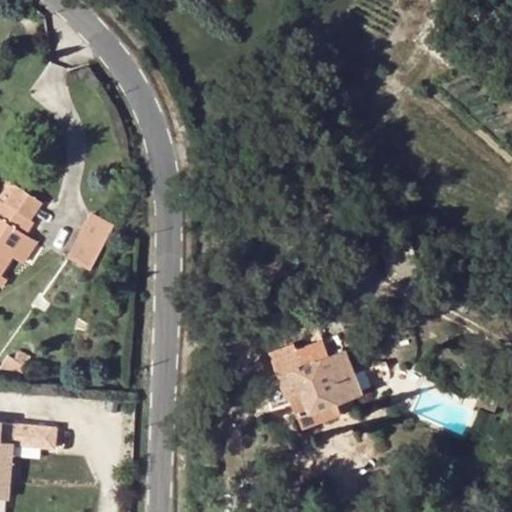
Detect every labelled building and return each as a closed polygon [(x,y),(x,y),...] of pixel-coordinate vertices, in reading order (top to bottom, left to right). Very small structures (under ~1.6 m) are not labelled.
[(13,259),(16,260),(28,239),(35,226),(23,218),(33,203),(10,188),(0,202),(4,205),(0,211),(0,279),(1,279),(13,259)] [(91,217),(67,260),(89,271),(112,228),(91,217)] [(38,245),(28,239),(16,260),(24,265),(38,245)] [(327,357),(321,341),(270,360),(278,382),(283,380),(301,430),(353,410),(349,400),(361,395),(345,350),(327,357)] [(15,362),(26,369),(31,359),(20,353),(15,362)] [(26,369),(15,362),(9,359),(0,370),(0,381),(19,384),(26,369)] [(0,499),(5,500),(11,426),(0,424),(0,499)]
